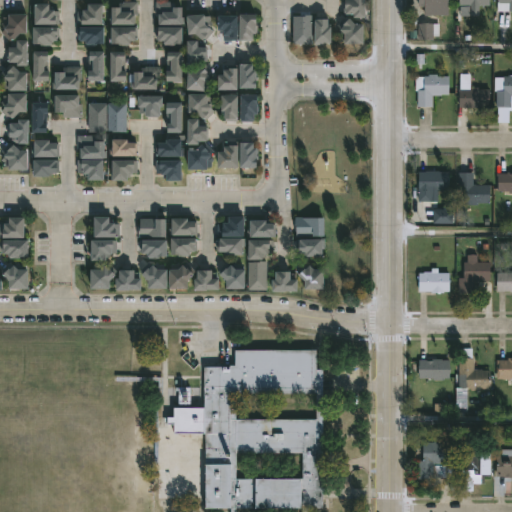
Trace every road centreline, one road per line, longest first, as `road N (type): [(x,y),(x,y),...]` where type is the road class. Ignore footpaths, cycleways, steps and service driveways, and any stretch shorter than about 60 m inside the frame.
road 1 (residential): [(0,309),(254,307),(385,325)]
road 2 (tertiary): [(384,0),(385,325)]
road 3 (residential): [(0,202),(278,199)]
road 4 (tertiary): [(385,325),(385,511)]
road 5 (residential): [(278,0),(278,131)]
road 6 (residential): [(511,142),(384,142)]
road 7 (residential): [(511,326),(385,325)]
road 8 (residential): [(511,510),(385,510)]
